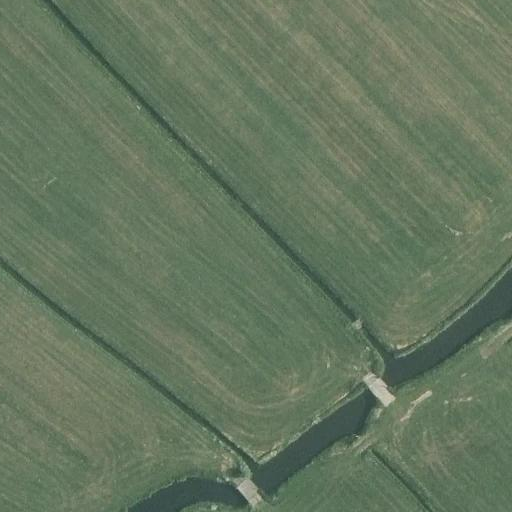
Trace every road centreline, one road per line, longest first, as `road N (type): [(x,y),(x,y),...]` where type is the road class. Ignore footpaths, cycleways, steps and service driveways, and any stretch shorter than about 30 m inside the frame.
road 1 (track): [(298,511),(355,449),(400,422),(371,378),(246,318)]
road 2 (track): [(264,511),(235,480),(0,379)]
road 3 (track): [(511,330),(400,422),(493,511)]
